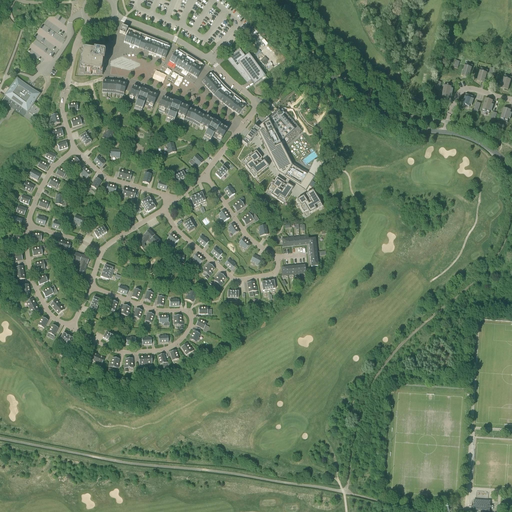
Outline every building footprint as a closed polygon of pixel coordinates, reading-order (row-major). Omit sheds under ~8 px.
[(119,33),(127,36),(124,43),(138,49),(138,48),(144,50),(144,51),(165,59),(170,46),(122,27),(119,33)] [(177,49),(169,62),(174,65),(174,64),(176,66),(176,67),(188,74),(188,73),(197,79),(205,66),(177,49)] [(227,59),(247,83),(251,80),(254,85),(265,76),(249,54),(245,57),(240,50),(235,53),(235,54),(232,56),(232,55),(227,59)] [(103,54),(102,54),(102,55),(95,54),(95,53),(84,51),(82,63),(81,63),(80,71),(80,72),(81,72),(81,73),(91,74),(91,73),(94,73),(102,74),(104,62),(102,62),(103,56),(105,56),(105,55),(104,55),(104,54),(103,54)] [(472,68),(465,66),(462,76),(469,78),(472,68)] [(212,72),(201,82),(214,96),(219,101),(234,112),(239,116),(247,105),(228,90),(224,86),(212,72)] [(488,74),(480,72),(477,81),(485,84),(488,74)] [(4,98),(1,102),(23,117),(31,122),(42,109),(33,104),(40,94),(17,78),(3,96),(4,98)] [(511,80),(503,78),(500,88),(508,90),(511,80)] [(115,94),(119,95),(123,96),(126,85),(122,83),(117,82),(112,82),(108,82),(103,81),(102,93),(107,93),(111,94),(115,94)] [(444,84),(442,97),(450,99),(452,86),(444,84)] [(133,87),(129,97),(134,98),(138,99),(135,106),(143,109),(144,106),(152,109),(157,96),(149,93),(149,92),(142,89),(142,90),(133,87)] [(473,97),(466,94),(462,104),(470,107),(473,97)] [(192,123),(197,112),(189,109),(180,105),(181,105),(173,102),(163,98),(158,111),(168,115),(167,118),(174,121),(177,115),(180,116),(180,117),(185,118),(184,120),(192,123)] [(493,101),(485,99),(481,112),(489,114),(493,101)] [(511,111),(503,108),(499,121),(507,123),(511,111)] [(242,143),(247,147),(248,145),(249,144),(251,142),(255,136),(257,134),(260,138),(277,173),(306,192),(313,180),(314,179),(315,178),(323,164),(320,159),(319,159),(314,161),(309,171),(309,172),(308,173),(289,161),(281,144),(296,130),(282,115),(278,110),(257,129),(254,127),(250,132),(246,138),(242,143)] [(197,112),(192,123),(199,128),(200,126),(204,129),(205,128),(208,130),(204,136),(211,140),(213,137),(221,142),(228,130),(220,126),(220,125),(214,121),(213,122),(206,117),(205,117),(197,112)] [(60,123),(57,114),(51,116),(51,118),(50,119),(51,122),(52,122),(54,125),(60,123)] [(71,121),(73,128),(82,125),(79,116),(75,118),(76,119),(71,121)] [(61,129),(52,132),(55,140),(57,140),(59,139),(58,138),(63,136),(61,129)] [(105,135),(104,134),(102,138),(110,141),(113,133),(107,130),(105,135)] [(91,142),(85,133),(79,137),(86,146),(91,142)] [(66,142),(57,145),(59,151),(68,148),(66,142)] [(166,145),(168,150),(166,151),(168,155),(176,153),(173,143),(166,145)] [(121,150),(110,149),(110,157),(111,157),(115,157),(115,159),(120,159),(121,150)] [(48,152),(45,157),(53,162),(56,156),(50,153),(48,152)] [(244,161),(247,165),(245,167),(254,179),(268,167),(264,161),(256,167),(254,165),(262,159),(256,152),(253,154),(254,155),(249,159),(248,158),(244,161)] [(197,156),(193,162),(196,165),(196,166),(199,169),(204,163),(197,156)] [(103,162),(104,161),(102,159),(101,160),(98,157),(94,162),(100,168),(105,163),(103,162)] [(69,164),(74,169),(80,162),(75,158),(69,164)] [(40,162),(37,167),(45,172),(48,166),(40,162)] [(227,172),(228,172),(223,167),(215,174),(220,179),(221,178),(227,172)] [(63,179),(67,173),(59,168),(56,174),(63,179)] [(81,174),(80,175),(83,177),(84,176),(86,179),(91,174),(84,168),(80,172),(81,174)] [(126,172),(120,170),(118,177),(124,179),(126,172)] [(32,171),(29,177),(37,182),(40,176),(32,171)] [(126,172),(124,179),(130,181),(132,174),(126,172)] [(183,172),(182,173),(173,177),(177,183),(186,178),(183,172)] [(151,176),(145,174),(142,183),(149,185),(151,176)] [(279,191),(284,183),(277,178),(274,181),(275,182),(272,187),(271,186),(268,190),(272,193),(271,196),(283,204),(293,189),(287,185),(281,193),(279,191)] [(48,184),(56,189),(59,183),(52,179),(48,184)] [(91,187),(96,190),(101,182),(96,179),(91,187)] [(26,182),(22,190),(25,192),(26,190),(31,193),(34,187),(26,182)] [(166,184),(166,183),(163,182),(163,183),(159,182),(157,188),(166,191),(168,185),(166,184)] [(117,187),(108,185),(106,191),(108,192),(108,193),(111,194),(111,193),(115,194),(117,187)] [(232,190),(229,187),(224,190),(229,198),(235,194),(233,193),(234,192),(233,189),(232,190)] [(130,190),(128,197),(134,199),(136,192),(130,190)] [(311,203),(308,205),(303,197),(296,201),(298,205),(299,204),(300,207),(299,207),(303,214),(307,211),(309,215),(322,207),(312,191),(306,195),(311,203)] [(196,196),(200,205),(204,203),(204,202),(205,201),(202,193),(196,196)] [(65,196),(56,195),(55,205),(62,206),(63,200),(64,200),(65,196)] [(26,197),(22,196),(20,202),(28,205),(31,199),(26,197)] [(195,206),(196,207),(200,205),(196,196),(190,198),(194,206),(195,206)] [(142,203),(141,204),(144,208),(152,203),(149,198),(141,202),(142,203)] [(237,203),(232,206),(236,212),(244,207),(240,200),(239,199),(236,202),(237,203)] [(41,200),(38,206),(47,210),(49,204),(41,200)] [(152,203),(144,208),(146,212),(147,212),(148,213),(155,208),(152,203)] [(18,206),(16,212),(24,216),(27,210),(18,206)] [(224,222),(229,219),(224,211),(219,214),(220,216),(219,217),(218,217),(220,220),(219,221),(222,224),(224,222)] [(254,220),(249,213),(245,215),(246,216),(242,219),(246,225),(254,220)] [(76,216),(73,222),(78,224),(77,225),(81,227),(85,219),(76,216)] [(38,217),(36,223),(45,226),(47,219),(44,219),(45,218),(42,217),(41,218),(38,217)] [(13,218),(11,224),(20,227),(22,221),(13,218)] [(189,220),(183,224),(189,233),(195,229),(194,228),(189,220)] [(61,224),(61,223),(58,222),(57,223),(54,222),(52,228),(61,231),(63,224),(61,224)] [(233,236),(239,232),(233,224),(228,228),(229,230),(228,230),(227,231),(229,234),(228,234),(231,238),(233,236)] [(259,227),(259,228),(260,232),(259,233),(260,237),(268,235),(266,226),(259,227)] [(103,227),(94,233),(98,239),(107,233),(103,227)] [(143,249),(145,247),(143,245),(146,241),(148,239),(150,241),(151,240),(156,245),(160,240),(149,230),(137,244),(143,249)] [(172,234),(167,239),(169,240),(168,241),(171,243),(171,242),(174,245),(179,240),(172,234)] [(201,236),(197,241),(204,247),(208,242),(207,241),(208,240),(205,238),(204,239),(201,236)] [(246,250),(250,245),(243,239),(239,244),(240,245),(240,246),(242,248),(243,247),(246,250)] [(310,253),(316,252),(315,241),(315,239),(311,239),(308,239),(310,253)] [(63,249),(65,242),(59,240),(56,247),(62,249),(63,249)] [(65,242),(63,249),(69,251),(71,244),(65,242)] [(32,249),(33,256),(43,255),(41,246),(37,247),(37,248),(32,249)] [(215,248),(211,253),(218,259),(222,254),(220,253),(221,252),(219,250),(218,251),(215,248)] [(310,253),(311,265),(311,267),(318,266),(316,252),(310,253)] [(16,253),(12,254),(13,262),(23,261),(21,253),(16,254),(16,253)] [(77,269),(76,272),(83,275),(90,258),(76,253),(73,261),(73,262),(74,259),(80,261),(80,262),(82,263),(79,270),(77,269)] [(185,256),(175,254),(174,261),(179,262),(179,263),(183,264),(185,256)] [(194,260),(193,261),(196,264),(197,263),(200,265),(204,260),(197,254),(192,259),(194,260)] [(255,265),(259,267),(262,260),(254,255),(251,261),(251,262),(255,264),(255,265)] [(229,260),(224,265),(232,271),(236,266),(234,265),(235,264),(232,262),(229,260)] [(40,263),(34,264),(35,271),(45,269),(44,261),(39,261),(40,263)] [(203,271),(209,277),(212,274),(211,273),(214,269),(209,264),(203,271)] [(103,272),(112,275),(114,270),(112,270),(113,269),(105,266),(103,272)] [(112,275),(103,272),(100,277),(109,280),(109,279),(110,279),(112,275)] [(220,274),(214,281),(219,285),(221,287),(223,283),(222,283),(226,278),(220,274)] [(39,285),(48,282),(45,276),(37,279),(39,285)] [(254,282),(247,283),(249,293),(257,291),(256,287),(255,288),(254,282)] [(22,288),(21,288),(22,292),(23,291),(23,295),(30,294),(28,285),(22,286),(22,288)] [(126,296),(128,289),(126,289),(127,288),(124,286),(123,288),(120,286),(117,292),(126,296)] [(42,292),(45,298),(53,294),(50,288),(42,292)] [(141,291),(135,289),(132,298),(138,300),(141,291)] [(186,296),(185,300),(192,303),(196,294),(190,291),(188,296),(186,296)] [(153,294),(147,292),(144,300),(150,302),(153,294)] [(100,300),(94,298),(90,308),(96,310),(100,300)] [(29,309),(36,305),(33,299),(26,303),(29,309)] [(60,305),(55,300),(50,305),(54,310),(60,305)] [(118,303),(112,301),(109,309),(115,312),(118,303)] [(36,305),(29,309),(32,314),(39,311),(36,305)] [(60,305),(54,310),(59,315),(64,310),(60,305)] [(123,305),(121,312),(120,314),(126,316),(128,317),(130,313),(128,313),(130,308),(123,305)] [(136,309),(133,317),(139,320),(142,311),(136,309)] [(148,313),(145,322),(151,324),(154,315),(148,313)] [(181,316),(174,316),(174,326),(183,326),(183,322),(181,322),(181,316)] [(42,318),(38,326),(44,329),(48,321),(42,318)] [(199,320),(196,326),(204,330),(207,324),(199,320)] [(53,325),(48,333),(54,336),(58,328),(53,325)] [(116,338),(106,332),(103,338),(112,344),(114,341),(116,338)] [(194,332),(190,340),(196,343),(197,341),(198,341),(199,338),(198,338),(200,335),(194,332)] [(64,345),(69,337),(63,334),(59,341),(61,342),(60,343),(64,345)] [(162,337),(158,337),(159,344),(168,343),(168,336),(166,337),(166,335),(162,336),(162,337)] [(69,337),(64,345),(68,348),(69,346),(70,347),(74,340),(69,337)] [(130,338),(126,339),(127,345),(136,345),(135,338),(133,338),(133,337),(130,337),(130,338)] [(146,338),(142,339),(142,345),(151,345),(151,338),(149,338),(149,337),(146,337),(146,338)] [(187,344),(181,348),(186,355),(193,350),(191,348),(190,348),(187,344)] [(176,351),(170,353),(172,361),(179,359),(176,351)] [(96,363),(99,356),(93,353),(90,360),(96,363)] [(158,356),(160,365),(167,363),(164,354),(158,356)] [(99,356),(96,363),(102,365),(105,359),(99,356)] [(110,363),(109,367),(117,369),(119,359),(112,358),(111,363),(110,363)] [(126,365),(124,365),(124,368),(133,367),(133,359),(125,359),(126,365)] [(473,508),(473,511),(489,511),(490,508),(490,506),(490,501),(474,500),(473,506),(473,508)]
